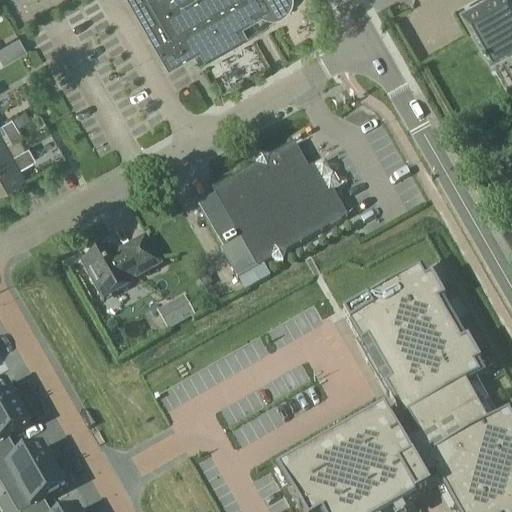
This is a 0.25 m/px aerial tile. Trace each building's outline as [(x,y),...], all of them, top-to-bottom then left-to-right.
[(127,0),(168,69),(200,51),(198,47),(239,24),(241,27),(249,23),(247,19),(258,13),(264,16),(270,18),(277,17),(283,15),(286,12),(290,7),(292,2),(292,0),(127,0)] [(511,0),(505,0),(507,2),(472,21),(493,58),(511,47),(511,0)] [(16,126),(12,118),(1,124),(6,132),(16,126)] [(0,162),(13,155),(6,145),(22,136),(16,126),(6,132),(1,135),(0,135),(0,162)] [(214,194),(170,219),(214,295),(238,282),(257,270),(272,262),(283,265),(286,254),(348,219),(333,193),(328,196),(312,169),(309,170),(295,145),(269,160),(260,157),(257,167),(213,192),(214,194)] [(13,155),(0,162),(0,189),(24,176),(20,168),(35,159),(28,146),(13,155)] [(89,262),(83,265),(103,300),(131,285),(129,281),(136,277),(137,279),(160,265),(145,239),(122,252),(124,256),(117,260),(111,249),(108,251),(100,248),(90,254),(89,262)] [(385,415),(278,475),(299,511),(405,511),(432,497),(425,485),(436,479),(455,511),(511,511),(511,420),(509,415),(488,427),(466,388),(481,380),(475,369),(482,365),(469,343),(462,347),(451,327),(455,325),(456,327),(458,326),(455,321),(453,322),(454,324),(450,326),(439,307),(446,303),(433,280),(426,284),(420,273),(390,291),(344,317),(359,343),(356,345),(386,398),(389,396),(405,423),(409,421),(421,442),(406,451),(385,415)] [(182,298),(172,303),(183,322),(192,317),(182,298)] [(0,417),(18,407),(6,386),(0,389),(0,417)] [(0,458),(14,451),(9,440),(30,428),(18,407),(0,417),(0,458)] [(14,451),(0,458),(0,485),(6,497),(54,470),(42,449),(20,461),(14,451)] [(54,470),(6,497),(14,511),(49,511),(44,503),(65,490),(65,489),(68,488),(62,477),(59,479),(54,470)]
